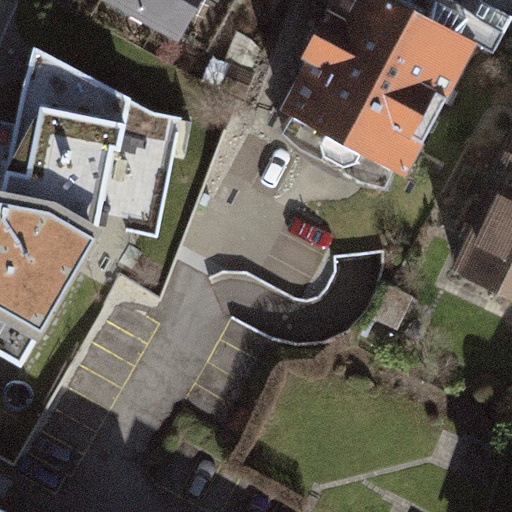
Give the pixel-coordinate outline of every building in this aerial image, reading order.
[(125,0),(185,37),(208,0),(125,0)] [(489,21),(448,0),(344,0),(293,99),(416,162),(489,21)] [(115,64),(63,36),(43,74),(29,66),(3,116),(40,136),(19,175),(78,206),(101,163),(125,175),(156,118),(102,90),(115,64)] [(511,157),(465,255),(511,277),(511,157)] [(21,229),(0,266),(0,476),(9,482),(121,287),(21,229)] [(0,511),(22,511),(0,500),(0,511)]
